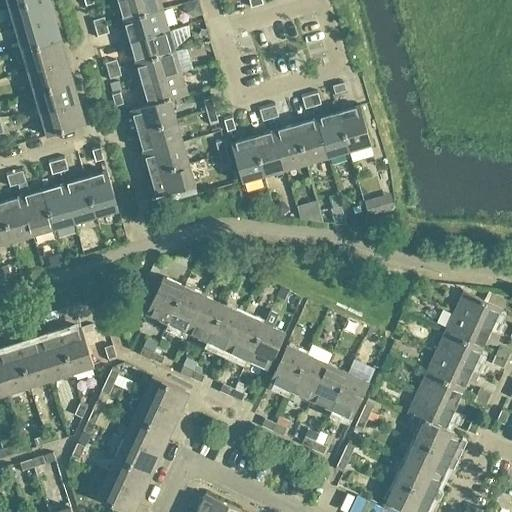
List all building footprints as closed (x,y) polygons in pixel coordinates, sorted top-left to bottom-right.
[(49,19),(43,0),(33,0),(8,8),(14,29),(49,19)] [(93,6),(91,0),(82,0),(85,8),(93,6)] [(161,9),(158,0),(112,0),(109,1),(113,14),(119,12),(122,21),(161,9)] [(167,30),(161,9),(122,21),(124,28),(118,30),(122,44),(167,30)] [(105,25),(103,17),(89,21),(91,29),(105,25)] [(55,40),(49,19),(14,29),(0,32),(0,41),(6,39),(6,38),(16,35),(20,51),(55,40)] [(108,33),(105,25),(91,29),(94,37),(108,33)] [(174,52),(167,30),(122,44),(125,57),(132,55),(135,63),(174,52)] [(61,62),(55,40),(20,51),(26,71),(61,62)] [(180,73),(174,52),(135,63),(137,71),(130,73),(134,86),(180,73)] [(118,68),(115,60),(101,64),(104,72),(118,68)] [(67,82),(61,62),(26,71),(32,92),(67,82)] [(120,76),(118,68),(104,72),(106,80),(120,76)] [(186,95),(180,73),(134,86),(138,99),(145,97),(147,105),(169,99),(169,100),(186,95)] [(38,114),(73,104),(67,82),(32,92),(38,114)] [(345,91),(343,83),(329,86),(332,95),(345,91)] [(122,105),(119,91),(110,93),(113,107),(122,105)] [(320,105),(315,91),(308,93),(312,107),(320,105)] [(312,107),(308,93),(300,95),(304,109),(312,107)] [(213,110),(209,96),(201,99),(205,112),(213,110)] [(175,121),(169,100),(169,99),(147,105),(129,110),(136,132),(175,121)] [(277,117),(274,103),(266,105),(269,119),(277,117)] [(80,126),(73,104),(38,114),(45,136),(80,126)] [(269,119),(266,105),(258,107),(262,121),(269,119)] [(370,145),(359,106),(359,105),(337,112),(348,151),(370,145)] [(217,123),(213,110),(205,112),(209,126),(217,123)] [(348,151),(337,112),(315,118),(327,157),(348,151)] [(234,129),(230,115),(222,117),(226,132),(234,129)] [(327,157),(315,118),(295,124),(306,163),(327,157)] [(181,142),(175,121),(136,132),(142,153),(181,142)] [(306,163),(295,124),(272,130),(284,170),(306,163)] [(284,170),(272,130),(252,136),(263,176),(284,170)] [(263,176),(252,136),(229,143),(238,173),(241,182),(263,176)] [(226,152),(222,138),(213,141),(217,155),(226,152)] [(188,163),(181,142),(142,153),(148,175),(188,163)] [(103,160),(99,146),(90,149),(94,163),(103,160)] [(230,166),(226,152),(217,155),(221,168),(230,166)] [(67,171),(62,156),(54,159),(59,173),(67,171)] [(59,173),(54,159),(46,161),(51,176),(59,173)] [(155,197),(194,185),(188,163),(148,175),(155,197)] [(24,183),(20,169),(12,171),(16,185),(24,183)] [(16,185),(12,171),(4,173),(8,187),(16,185)] [(117,211),(106,171),(84,178),(95,217),(117,211)] [(95,217),(84,178),(62,184),(74,223),(95,217)] [(74,223),(62,184),(41,190),(53,229),(74,223)] [(53,229),(41,190),(20,196),(31,235),(53,229)] [(31,235),(20,196),(0,201),(0,207),(10,241),(31,235)] [(0,244),(10,241),(0,207),(0,244)] [(322,229),(343,228),(342,214),(321,215),(322,229)] [(59,253),(47,256),(50,265),(62,262),(59,253)] [(7,266),(0,267),(0,279),(10,276),(7,266)] [(166,323),(183,287),(162,277),(145,314),(166,323)] [(186,333),(203,296),(183,287),(166,323),(186,333)] [(495,318),(500,309),(463,292),(453,313),(497,333),(502,321),(495,318)] [(206,342),(223,305),(203,296),(186,333),(206,342)] [(226,351),(243,315),(223,305),(206,342),(226,351)] [(491,345),(497,333),(453,313),(444,333),(481,350),(484,342),(491,345)] [(246,361),(263,324),(243,315),(226,351),(246,361)] [(267,370),(284,333),(263,324),(246,361),(267,370)] [(93,366),(81,327),(58,334),(71,373),(93,366)] [(477,358),(481,350),(444,333),(435,353),(478,373),(484,361),(477,358)] [(71,373),(58,334),(38,341),(50,380),(71,373)] [(50,380),(38,341),(16,348),(29,387),(50,380)] [(115,357),(112,345),(104,347),(108,361),(116,359),(115,357)] [(290,392),(307,354),(286,345),(269,382),(290,392)] [(149,359),(153,352),(140,346),(136,353),(149,359)] [(29,387),(16,348),(0,352),(0,368),(8,393),(29,387)] [(511,355),(498,348),(495,356),(507,362),(511,355)] [(166,357),(153,352),(149,359),(163,365),(166,357)] [(478,373),(435,353),(425,372),(462,389),(466,382),(473,385),(478,373)] [(310,401),(327,364),(307,355),(307,354),(290,392),(310,401)] [(504,369),(507,362),(495,356),(491,363),(504,369)] [(190,378),(193,370),(180,364),(177,372),(190,378)] [(330,410),(346,373),(327,364),(310,401),(330,410)] [(113,384),(119,371),(111,368),(105,381),(113,384)] [(203,384),(206,376),(193,370),(190,378),(203,384)] [(459,397),(462,389),(425,372),(416,393),(460,413),(465,401),(459,397)] [(351,420),(368,382),(346,373),(330,410),(351,420)] [(179,414),(188,393),(151,376),(142,397),(179,414)] [(107,397),(113,384),(105,381),(99,394),(107,397)] [(230,396),(233,389),(220,383),(217,390),(230,396)] [(489,402),(492,394),(479,388),(476,396),(489,402)] [(246,395),(233,389),(230,396),(243,402),(246,395)] [(444,430),(447,423),(454,426),(460,413),(416,393),(406,414),(423,421),(414,441),(450,458),(460,437),(444,430)] [(485,410),(489,402),(476,396),(472,404),(485,410)] [(169,434),(179,414),(142,397),(132,417),(169,434)] [(82,419),(88,406),(80,402),(74,415),(82,419)] [(367,419),(373,407),(365,403),(359,416),(367,419)] [(95,424),(101,411),(93,407),(87,420),(95,424)] [(503,425),(509,412),(501,409),(495,422),(503,425)] [(361,432),(367,419),(359,416),(353,429),(361,432)] [(160,454),(169,434),(132,417),(123,437),(160,454)] [(271,431),(275,424),(262,418),(258,425),(271,431)] [(474,435),(480,422),(472,418),(466,432),(474,435)] [(89,437),(95,424),(87,420),(81,433),(89,437)] [(287,430),(275,424),(271,431),(284,437),(287,430)] [(183,426),(174,442),(192,453),(202,437),(183,426)] [(61,440),(58,432),(44,436),(47,444),(61,440)] [(47,444),(44,436),(31,440),(33,449),(47,444)] [(311,450),(315,442),(302,436),(298,444),(311,450)] [(151,474),(160,454),(123,437),(114,457),(151,474)] [(441,478),(450,458),(414,441),(405,461),(441,478)] [(324,456),(327,448),(315,442),(311,450),(324,456)] [(348,460),(354,447),(346,443),(340,456),(348,460)] [(78,460),(84,447),(76,444),(70,457),(78,460)] [(18,453),(16,445),(2,449),(5,458),(18,453)] [(53,452),(44,455),(46,464),(56,461),(53,452)] [(46,464),(44,455),(30,459),(33,468),(46,464)] [(342,473),(348,460),(340,456),(334,469),(342,473)] [(105,476),(105,477),(142,495),(151,474),(114,457),(105,476)] [(33,468),(30,459),(17,464),(19,472),(33,468)] [(432,498),(441,478),(405,461),(396,481),(432,498)] [(125,511),(133,511),(142,495),(105,477),(95,498),(125,511)] [(407,511),(425,511),(432,498),(396,481),(386,502),(407,511)] [(241,511),(242,511),(204,494),(195,511),(241,511)]
